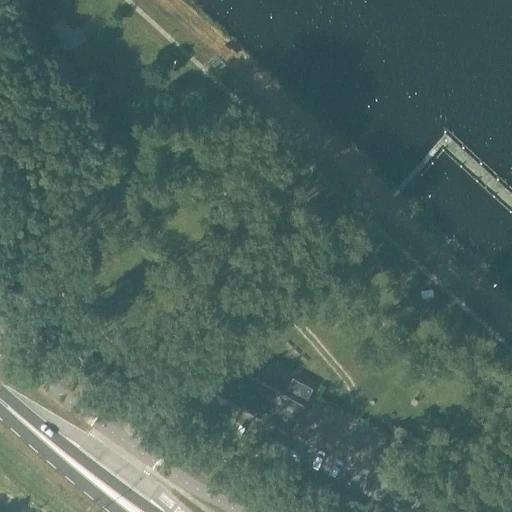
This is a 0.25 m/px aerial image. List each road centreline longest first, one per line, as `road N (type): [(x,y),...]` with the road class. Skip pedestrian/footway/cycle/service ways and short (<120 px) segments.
road 1 (track): [(100,24),(213,179),(247,275),(348,383),(350,416),(330,452)]
road 2 (primary): [(135,511),(0,400)]
